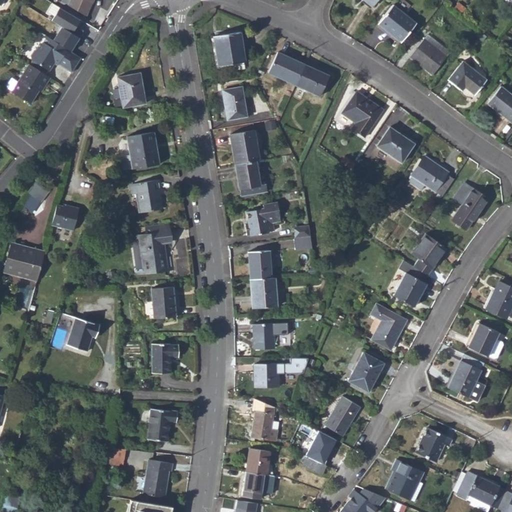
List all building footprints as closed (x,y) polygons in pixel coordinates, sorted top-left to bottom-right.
[(70,0),(68,4),(86,15),(92,2),(91,2),(91,0),(70,0)] [(456,4),(453,8),(461,14),(464,10),(456,4)] [(61,25),(52,39),(70,51),(80,37),(71,31),(80,18),(59,5),(51,18),(61,25)] [(393,37),(400,43),(415,24),(392,6),(378,22),(394,35),(393,37)] [(212,37),(217,66),(244,62),(239,32),(212,37)] [(410,56),(433,74),(449,53),(428,35),(410,56)] [(54,62),(71,72),(80,57),(70,51),(52,39),(48,37),(46,40),(44,43),(41,43),(38,49),(34,50),(30,56),(32,60),(48,70),(54,62)] [(266,72),(294,85),(303,65),(275,53),(266,72)] [(447,81),(461,91),(464,87),(474,95),(485,81),(462,62),(447,81)] [(39,92),(49,77),(28,63),(10,90),(29,103),(37,90),(39,92)] [(312,69),(303,65),(294,85),(319,96),(327,76),(318,72),(317,75),(311,72),(312,69)] [(117,77),(123,106),(142,102),(138,83),(141,83),(139,73),(117,77)] [(486,104),(510,122),(511,119),(511,96),(499,87),(486,104)] [(221,91),(226,120),(245,116),(240,88),(221,91)] [(350,128),(363,136),(381,110),(355,92),(341,112),(354,122),(350,128)] [(376,146),(400,162),(411,145),(400,137),(401,136),(389,127),(376,146)] [(228,135),(233,164),(254,161),(257,160),(253,131),(228,135)] [(127,136),(133,169),(158,164),(153,132),(127,136)] [(343,156),(339,162),(350,170),(355,164),(343,156)] [(410,175),(440,196),(444,191),(452,179),(445,174),(446,172),(423,156),(410,175)] [(262,193),(261,186),(258,187),(254,161),(233,164),(238,190),(240,197),(262,193)] [(136,193),(139,212),(160,208),(158,194),(163,193),(162,187),(159,187),(158,179),(130,184),(132,194),(136,193)] [(452,179),(444,191),(452,197),(460,185),(452,179)] [(38,182),(21,203),(32,212),(49,191),(38,182)] [(450,221),(464,230),(486,199),(463,183),(452,199),(461,205),(450,221)] [(271,225),(265,225),(265,219),(278,216),(276,203),(261,205),(262,209),(246,212),(247,223),(243,223),(245,235),(249,234),(249,236),(267,233),(267,234),(273,233),(271,225)] [(68,208),(57,205),(52,225),(73,230),(78,209),(68,206),(68,208)] [(265,219),(265,225),(279,223),(278,216),(265,219)] [(170,241),(167,222),(144,225),(146,233),(143,234),(131,236),(132,240),(138,239),(142,268),(135,269),(136,275),(174,269),(172,255),(163,257),(163,254),(171,252),(170,247),(167,247),(167,241),(170,241)] [(292,239),(309,237),(307,226),(291,227),(292,239)] [(84,234),(85,246),(94,245),(93,233),(84,234)] [(416,258),(411,265),(426,275),(445,248),(425,233),(410,254),(416,258)] [(309,237),(292,239),(294,250),(311,248),(309,237)] [(132,240),(135,269),(142,268),(138,239),(132,240)] [(45,252),(10,243),(5,266),(16,269),(15,275),(37,281),(45,252)] [(246,252),(249,279),(251,279),(270,278),(268,250),(246,252)] [(3,272),(15,275),(16,269),(5,266),(3,272)] [(392,295),(410,305),(416,293),(419,294),(425,283),(404,272),(392,295)] [(276,307),(274,278),(270,278),(251,279),(253,292),(249,293),(251,309),(276,307)] [(485,309),(505,318),(511,303),(511,288),(497,282),(485,309)] [(151,288),(154,318),(174,316),(172,286),(151,288)] [(370,339),(387,348),(391,340),(394,341),(404,320),(375,304),(369,314),(380,320),(370,339)] [(75,317),(67,345),(86,351),(91,335),(95,337),(99,324),(75,317)] [(252,325),(253,349),(273,348),(272,335),(272,323),(252,325)] [(498,333),(479,323),(467,347),(487,357),(487,355),(494,358),(496,358),(502,345),(501,343),(495,340),(498,333)] [(152,342),(152,372),(169,372),(169,356),(177,355),(177,343),(169,344),(169,342),(152,342)] [(362,353),(347,380),(366,391),(382,364),(362,353)] [(447,388),(467,397),(480,370),(460,361),(447,388)] [(253,364),(254,388),(277,388),(277,363),(253,364)] [(323,425),(340,435),(358,407),(341,396),(323,425)] [(151,408),(147,438),(166,440),(169,420),(176,421),(177,411),(151,408)] [(275,440),(276,429),(270,428),(271,421),(272,413),(253,411),(250,436),(275,440)] [(415,452),(435,461),(443,444),(447,446),(450,439),(427,428),(415,452)] [(293,443),(290,449),(305,456),(324,465),(325,466),(328,458),(308,449),(306,452),(302,449),(303,447),(293,443)] [(123,458),(124,448),(108,447),(106,455),(123,458)] [(248,448),(245,471),(265,474),(268,451),(248,448)] [(104,463),(120,465),(123,458),(106,455),(104,463)] [(320,474),(324,465),(305,456),(301,464),(320,474)] [(148,459),(143,494),(164,496),(168,471),(171,471),(172,462),(148,459)] [(389,471),(392,471),(394,473),(386,490),(415,503),(423,486),(419,483),(423,473),(394,460),(389,471)] [(273,481),(273,475),(265,474),(245,471),(241,496),(259,499),(261,490),(263,480),(269,480),(273,481)] [(383,489),(386,490),(394,473),(392,471),(383,489)] [(489,506),(499,486),(467,471),(456,494),(465,498),(466,496),(489,506)] [(261,490),(267,491),(269,480),(263,480),(261,490)] [(489,506),(496,509),(497,508),(506,490),(499,486),(489,506)] [(497,508),(504,511),(511,494),(511,493),(506,490),(497,508)] [(357,496),(352,491),(347,498),(349,500),(342,508),(346,511),(364,511),(369,505),(365,502),(357,496)] [(369,498),(361,492),(357,496),(365,502),(369,498)] [(511,511),(511,494),(504,511),(503,511),(511,511)] [(170,511),(172,506),(136,500),(132,511),(170,511)] [(253,511),(255,503),(236,500),(233,511),(253,511)]
